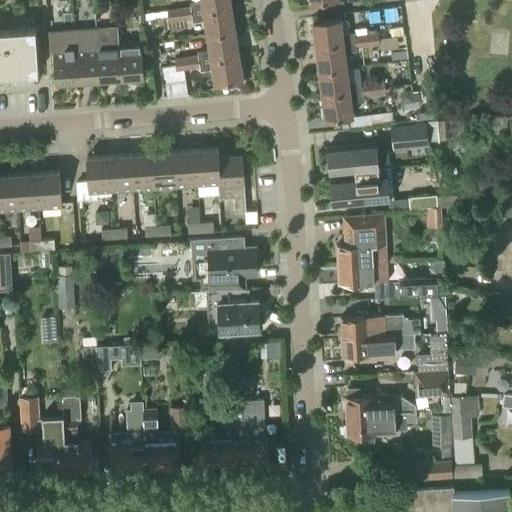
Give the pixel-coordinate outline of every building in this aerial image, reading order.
[(201,0),(202,0),(190,2),(191,6),(191,11),(230,5),(229,0),(201,0)] [(230,5),(191,11),(192,16),(193,20),(204,19),(207,34),(234,30),(230,5)] [(191,6),(179,8),(180,18),(192,16),(191,11),(191,6)] [(385,7),(387,19),(398,18),(397,6),(385,7)] [(179,8),(167,10),(168,20),(180,18),(179,8)] [(340,16),(312,20),(315,45),(355,40),(355,35),(354,31),(342,32),(340,16)] [(117,26),(95,27),(99,79),(120,77),(118,42),(117,26)] [(0,73),(37,71),(35,27),(0,28),(0,73)] [(95,27),(74,29),(77,80),(99,79),(95,27)] [(63,46),(52,47),(55,82),(77,80),(74,29),(62,30),(63,46)] [(198,51),(198,55),(199,60),(238,54),(234,30),(207,34),(209,49),(198,51)] [(378,32),(366,33),(368,43),(379,42),(380,50),(399,47),(398,43),(406,42),(405,35),(379,38),(378,32)] [(355,35),(355,40),(356,45),(368,43),(366,33),(355,35)] [(140,40),(118,42),(120,77),(143,75),(140,40)] [(355,40),(315,45),(318,70),(346,66),(344,50),(356,49),(356,45),(355,40)] [(238,54),(199,60),(200,65),(200,69),(212,68),(214,83),(242,79),(238,54)] [(198,55),(186,57),(188,67),(200,65),(199,60),(198,55)] [(175,65),(163,67),(167,97),(187,94),(183,68),(188,67),(186,57),(174,59),(175,65)] [(346,66),(318,70),(322,94),(385,86),(384,80),(361,83),(360,78),(348,79),(346,66)] [(385,86),(322,94),(325,119),(349,116),(350,126),(393,121),(393,120),(396,120),(395,110),(352,115),(351,101),(363,100),(363,94),(386,91),(385,86)] [(411,87),(399,88),(401,104),(404,104),(404,109),(419,108),(418,100),(413,101),(411,87)] [(426,122),(392,126),(394,147),(428,144),(426,122)] [(359,143),(327,146),(330,172),(347,170),(347,176),(354,175),(354,169),(377,167),(375,143),(359,144),(359,143)] [(217,147),(195,148),(197,183),(217,182),(218,182),(217,157),(218,157),(217,147)] [(195,148),(173,150),(175,185),(197,183),(195,148)] [(173,150),(151,151),(154,186),(175,185),(173,150)] [(151,151),(130,153),(132,188),(154,186),(151,151)] [(130,153),(108,154),(111,189),(132,188),(130,153)] [(108,154),(86,156),(88,191),(111,189),(108,154)] [(218,157),(217,157),(218,182),(217,182),(218,197),(233,196),(234,211),(245,210),(242,156),(218,157)] [(354,175),(347,176),(330,178),(332,203),(387,199),(391,198),(389,167),(377,168),(377,167),(354,169),(354,175)] [(59,170),(36,171),(39,206),(61,205),(59,170)] [(36,171),(15,173),(17,208),(39,206),(36,171)] [(15,173),(0,173),(0,208),(17,208),(15,173)] [(436,193),(408,196),(408,197),(409,208),(425,207),(437,206),(436,195),(436,193)] [(437,206),(425,207),(427,226),(442,224),(440,206),(437,206)] [(343,244),(336,244),(337,264),(385,262),(384,228),(384,212),(342,216),(343,244)] [(201,231),(201,221),(187,222),(188,231),(201,231)] [(214,221),(201,221),(201,231),(214,230),(214,221)] [(171,223),(157,224),(158,234),(171,233),(171,223)] [(158,234),(157,224),(144,225),(145,235),(158,234)] [(115,237),(114,227),(101,228),(102,238),(115,237)] [(127,227),(114,227),(115,237),(128,237),(127,227)] [(12,234),(0,235),(0,245),(12,245),(12,234)] [(194,276),(201,276),(201,289),(206,289),(245,287),(244,274),(256,273),(255,245),(244,246),(243,235),(205,237),(206,249),(208,249),(209,258),(193,258),(194,276)] [(42,249),(42,238),(20,240),(21,252),(30,251),(30,250),(42,249)] [(54,238),(42,238),(42,249),(55,248),(54,238)] [(127,243),(128,255),(150,254),(149,242),(127,243)] [(116,251),(94,252),(95,276),(117,275),(116,251)] [(10,252),(0,252),(0,288),(12,288),(10,252)] [(385,262),(337,264),(338,283),(372,281),(372,297),(399,296),(398,280),(386,281),(385,262)] [(74,274),(57,274),(58,307),(75,306),(74,274)] [(444,277),(399,279),(400,296),(444,294),(444,277)] [(245,287),(206,289),(208,336),(228,335),(228,328),(259,327),(258,298),(249,299),(249,287),(245,287)] [(355,316),(340,316),(341,336),(404,332),(404,333),(414,332),(420,332),(419,322),(419,317),(403,318),(403,313),(367,315),(367,311),(354,311),(355,316)] [(55,316),(41,317),(42,327),(56,326),(55,316)] [(428,354),(416,354),(417,370),(447,368),(445,331),(430,331),(427,332),(428,354)] [(404,332),(341,336),(342,355),(388,352),(388,347),(414,346),(414,332),(404,333),(404,332)] [(250,339),(232,340),(233,354),(251,353),(250,339)] [(260,342),(261,357),(281,356),(280,341),(260,342)] [(161,343),(141,344),(142,359),(162,358),(161,343)] [(110,345),(95,346),(96,369),(111,368),(110,345)] [(95,346),(82,347),(83,370),(96,369),(95,346)] [(454,354),(453,373),(476,375),(477,356),(454,354)] [(417,370),(414,370),(414,385),(416,385),(433,394),(433,395),(449,394),(447,368),(417,370)] [(78,387),(61,388),(63,413),(66,475),(92,473),(90,439),(77,440),(76,418),(80,418),(78,387)] [(344,398),(341,398),(342,406),(345,406),(345,416),(406,413),(416,412),(416,405),(398,393),(359,395),(358,388),(345,389),(346,396),(344,396),(344,398)] [(469,394),(450,395),(454,463),(473,462),(470,416),(479,416),(477,394),(469,395),(469,394)] [(511,394),(503,394),(501,406),(511,407),(511,394)] [(36,396),(20,397),(21,429),(37,428),(38,428),(37,414),(36,396)] [(262,398),(231,400),(234,465),(268,463),(266,436),(249,437),(247,412),(263,411),(262,398)] [(232,438),(198,440),(200,467),(234,465),(231,400),(230,400),(231,413),(219,413),(220,428),(232,427),(232,438)] [(131,403),(110,402),(108,439),(130,440),(131,403)] [(155,407),(143,408),(144,420),(144,432),(146,470),(179,468),(178,430),(187,430),(186,408),(172,409),(174,430),(156,431),(155,407)] [(38,428),(37,428),(40,476),(66,475),(63,413),(37,414),(38,428)] [(346,425),(343,425),(344,433),(346,433),(346,435),(396,432),(396,429),(407,428),(406,413),(345,416),(346,425)] [(451,413),(432,414),(434,443),(442,443),(443,458),(453,457),(451,413)] [(133,443),(110,445),(112,472),(146,470),(144,432),(144,420),(132,420),(132,433),(133,432),(133,443)] [(0,475),(0,476),(1,478),(8,478),(9,475),(11,475),(9,423),(0,422),(0,475)] [(451,460),(419,461),(419,477),(452,476),(451,460)] [(380,506),(379,511),(509,511),(509,490),(452,493),(452,486),(424,488),(424,489),(393,490),(390,508),(380,506)]
